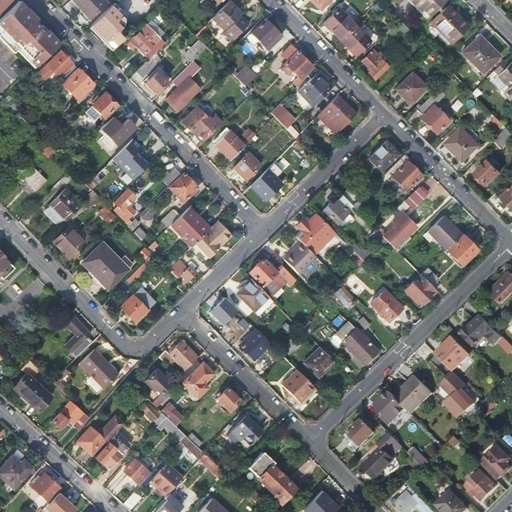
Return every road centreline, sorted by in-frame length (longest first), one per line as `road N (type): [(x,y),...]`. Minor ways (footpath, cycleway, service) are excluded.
road 1 (residential): [(39,0),(263,231)]
road 2 (unclassified): [(309,442),(511,245)]
road 3 (unclassified): [(144,346),(121,342),(0,216)]
road 4 (unclassified): [(179,312),(309,442)]
road 5 (residential): [(511,242),(385,114)]
road 6 (residential): [(263,231),(385,114)]
road 7 (residential): [(385,114),(272,0)]
road 8 (unclassified): [(0,408),(114,511)]
